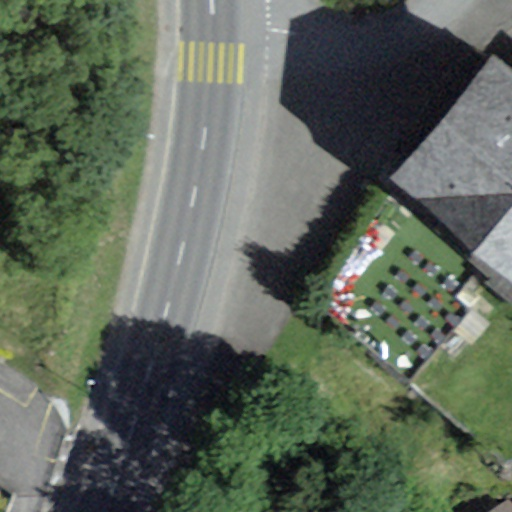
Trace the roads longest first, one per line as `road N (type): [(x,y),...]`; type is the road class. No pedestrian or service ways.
road 1 (secondary): [(105,511),(173,281),(198,161),(210,32)]
road 2 (residential): [(210,32),(337,40),(388,31),(443,0)]
